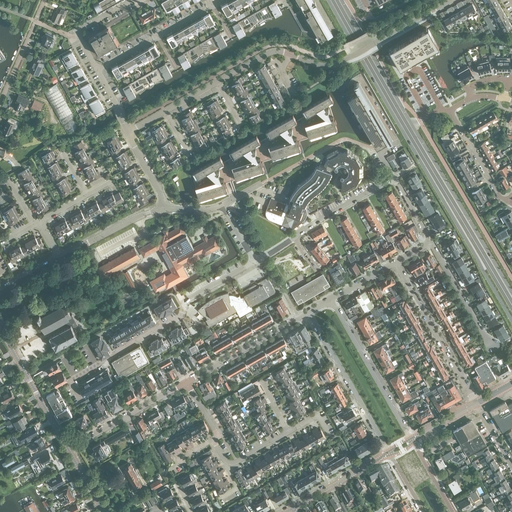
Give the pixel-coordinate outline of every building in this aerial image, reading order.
[(108,7),(103,0),(101,0),(99,2),(99,1),(98,1),(103,10),(103,11),(106,9),(105,8),(108,7)] [(109,0),(103,0),(108,7),(108,8),(111,7),(110,6),(112,5),(109,0)] [(182,3),(185,9),(190,5),(187,0),(176,0),(175,1),(177,6),(182,3)] [(237,9),(232,0),(227,3),(232,12),(237,9)] [(243,6),(239,0),(233,0),(232,0),(237,9),(243,6)] [(318,41),(330,34),(332,33),(315,3),(314,2),(313,0),(294,0),(297,5),(299,4),(302,9),(305,7),(308,5),(310,8),(304,11),(306,16),(304,17),(310,27),(312,26),(315,30),(312,32),(318,41)] [(467,16),(472,14),(467,6),(465,3),(464,0),(462,1),(465,7),(463,9),(467,16)] [(103,10),(98,1),(93,4),(99,14),(101,12),(101,11),(103,10)] [(172,9),(175,14),(180,11),(177,6),(175,1),(164,7),(167,12),(172,9)] [(267,12),(278,6),(275,1),(253,13),(258,21),(259,21),(263,20),(261,16),(264,14),(262,10),(265,8),(267,12)] [(501,7),(498,2),(490,7),(493,12),(501,7)] [(232,12),(227,3),(222,6),(227,15),(232,12)] [(467,6),(472,14),(473,16),(479,13),(478,10),(476,11),(472,3),(467,6)] [(458,11),(462,19),(467,16),(463,9),(460,10),(456,4),(455,5),(456,8),(458,11)] [(462,19),(458,11),(455,5),(453,7),(456,13),(453,14),(458,22),(462,19)] [(275,16),(281,13),(278,6),(267,12),(264,14),(261,16),(263,20),(271,17),(274,15),(275,16)] [(58,7),(56,11),(55,11),(51,19),(59,23),(63,14),(65,15),(67,11),(58,7)] [(496,16),(503,12),(501,7),(493,12),(496,16)] [(143,23),(155,16),(151,8),(138,15),(143,23)] [(447,13),(453,24),(458,22),(453,14),(450,16),(447,10),(445,11),(447,13)] [(448,27),(453,24),(447,13),(445,11),(443,12),(446,16),(445,17),(445,18),(444,19),(448,27)] [(506,17),(503,12),(496,16),(498,21),(506,17)] [(214,22),(209,13),(204,16),(204,17),(209,25),(214,22)] [(253,13),(232,25),(235,30),(246,24),(244,20),(247,19),(249,23),(252,21),(254,25),(257,22),(258,21),(253,13)] [(204,17),(199,20),(204,28),(209,25),(204,17)] [(506,17),(498,21),(501,26),(509,21),(506,17)] [(199,20),(193,23),(198,31),(204,28),(199,20)] [(246,33),(245,32),(248,30),(254,25),(252,21),(249,23),(246,24),(235,30),(238,36),(239,37),(246,33)] [(511,26),(509,21),(501,26),(504,31),(511,26)] [(198,31),(193,23),(188,26),(193,34),(198,31)] [(188,26),(183,29),(188,37),(193,34),(188,26)] [(89,38),(99,55),(118,44),(108,27),(89,38)] [(183,29),(178,32),(183,40),(188,37),(183,29)] [(428,29),(389,51),(400,69),(439,47),(428,29)] [(46,32),(41,43),(49,47),(53,36),(46,32)] [(178,32),(172,35),(177,43),(183,40),(178,32)] [(212,44),(223,37),(220,32),(199,44),(203,52),(204,52),(209,51),(206,47),(209,45),(207,41),(210,40),(212,44)] [(177,43),(172,35),(172,34),(167,37),(172,46),(177,43)] [(227,44),(226,43),(223,37),(212,44),(209,45),(206,47),(209,51),(216,48),(220,47),(220,48),(227,44)] [(71,46),(68,42),(67,42),(64,40),(62,44),(65,50),(71,46)] [(160,54),(154,44),(149,47),(149,48),(154,57),(160,54)] [(178,56),(179,59),(181,61),(191,55),(189,51),(192,50),(194,54),(197,52),(199,56),(203,53),(203,52),(199,44),(178,56)] [(70,48),(59,55),(63,63),(75,56),(70,48)] [(154,57),(149,48),(144,51),(149,60),(154,57)] [(149,60),(144,51),(139,54),(144,63),(149,60)] [(181,61),(183,67),(184,67),(184,68),(191,64),(190,63),(193,61),(199,56),(197,52),(194,54),(191,55),(181,61)] [(144,63),(139,54),(133,57),(138,66),(144,63)] [(75,56),(63,63),(68,71),(70,69),(79,64),(75,56)] [(29,70),(34,72),(39,75),(44,63),(41,61),(41,59),(35,57),(29,70)] [(133,57),(128,60),(133,69),(138,66),(133,57)] [(489,63),(488,58),(482,60),(485,72),(491,71),(490,67),(491,67),(490,63),(489,63)] [(133,69),(128,60),(123,63),(128,72),(133,69)] [(485,72),(482,60),(476,61),(477,66),(476,66),(477,70),(478,70),(479,74),(485,72)] [(128,72),(123,63),(118,66),(123,74),(128,72)] [(157,75),(168,69),(165,63),(144,75),(149,84),(150,83),(154,82),(152,78),(154,76),(152,72),(155,71),(157,75)] [(79,64),(70,69),(75,77),(84,72),(79,64)] [(269,66),(266,67),(264,64),(256,69),(259,74),(267,69),(270,67),(269,66)] [(118,66),(117,65),(112,68),(117,77),(123,74),(118,66)] [(474,76),(468,65),(462,68),(468,79),(474,76)] [(468,79),(462,68),(457,71),(463,82),(468,79)] [(172,75),(171,74),(168,69),(157,75),(154,76),(152,78),(154,82),(162,79),(165,78),(165,79),(172,75)] [(262,78),(270,74),(267,69),(259,74),(262,78)] [(84,72),(75,77),(79,85),(88,80),(84,72)] [(264,83),(272,79),(270,74),(262,78),(264,83)] [(144,75),(123,87),(126,93),(137,87),(134,83),(137,81),(139,85),(142,83),(144,87),(148,84),(149,84),(144,75)] [(232,82),(234,85),(230,87),(233,92),(242,87),(241,84),(243,83),(240,77),(232,82)] [(267,88),(275,83),(272,79),(264,83),(267,88)] [(79,85),(77,86),(78,89),(81,88),(84,93),(92,88),(88,80),(79,85)] [(353,94),(348,97),(356,112),(369,134),(377,148),(388,141),(390,144),(394,141),(359,80),(355,83),(354,82),(348,85),(353,94)] [(129,99),(136,95),(135,94),(139,93),(144,87),(142,83),(139,85),(137,87),(126,93),(129,98),(129,99)] [(267,88),(270,92),(281,86),(280,84),(278,85),(277,85),(276,85),(275,83),(267,88)] [(44,91),(58,116),(67,133),(80,126),(56,84),(44,91)] [(270,92),(272,97),(280,93),(279,90),(282,88),(281,86),(270,92)] [(239,95),(241,98),(249,93),(246,88),(244,89),(242,87),(233,92),(236,97),(239,95)] [(84,93),(81,94),(85,102),(88,101),(97,96),(92,88),(84,93)] [(241,98),(243,100),(239,102),(242,108),(251,102),(250,100),(252,98),(249,93),(241,98)] [(275,102),(283,98),(280,93),(272,97),(275,102)] [(329,94),(303,109),(306,115),(307,116),(329,103),(333,100),(329,94)] [(29,99),(19,95),(15,102),(16,102),(13,108),(20,111),(22,105),(26,107),(29,99)] [(97,96),(88,101),(93,108),(101,103),(97,96)] [(283,98),(275,102),(278,107),(285,103),(283,98)] [(43,103),(35,99),(31,108),(40,112),(43,103)] [(207,109),(200,113),(201,115),(210,110),(220,105),(217,100),(213,102),(211,99),(211,100),(206,102),(204,103),(207,109)] [(197,177),(193,179),(196,188),(199,199),(200,200),(203,199),(205,199),(227,192),(228,191),(225,183),(226,183),(227,182),(229,182),(230,181),(232,181),(239,178),(239,179),(264,171),(262,164),(262,162),(263,162),(276,158),(301,150),(301,149),(299,143),(298,141),(299,141),(300,141),(312,137),(337,129),(337,128),(335,123),(334,118),(333,116),(329,103),(329,102),(306,115),(296,121),(270,136),(260,141),(233,157),(224,162),(197,177)] [(248,111),(250,113),(258,109),(255,104),(253,105),(251,102),(242,108),(245,113),(248,111)] [(101,103),(93,108),(97,116),(106,111),(101,103)] [(212,113),(210,114),(213,119),(219,116),(220,115),(219,112),(223,110),(220,105),(210,110),(212,113)] [(250,113),(251,116),(248,118),(251,123),(260,118),(258,115),(260,114),(258,109),(250,113)] [(190,111),(182,116),(184,119),(180,121),(183,126),(192,121),(191,118),(193,117),(190,111)] [(492,122),(498,119),(494,112),(488,115),(492,122)] [(293,114),(266,130),(270,136),(297,121),(296,121),(293,114)] [(219,116),(213,119),(213,121),(216,124),(218,123),(219,126),(228,120),(226,116),(222,118),(220,115),(219,116)] [(492,122),(488,115),(483,118),(487,125),(492,122)] [(2,131),(10,135),(13,128),(16,129),(19,121),(9,117),(6,124),(6,123),(2,131)] [(487,125),(483,118),(478,121),(482,128),(487,125)] [(190,129),(191,132),(199,127),(194,119),(192,121),(183,126),(183,127),(185,131),(186,130),(186,131),(190,129)] [(222,137),(216,140),(218,143),(224,139),(223,138),(230,134),(231,134),(228,128),(231,126),(228,120),(219,126),(220,128),(221,129),(219,130),(222,137)] [(482,128),(478,121),(473,124),(477,131),(482,128)] [(154,133),(156,136),(165,130),(162,125),(159,127),(157,124),(149,129),(152,134),(154,133)] [(477,131),(473,124),(468,127),(472,134),(477,131)] [(191,132),(193,134),(189,136),(192,141),(201,136),(200,134),(202,132),(199,127),(191,132)] [(164,141),(166,140),(164,138),(168,135),(165,130),(156,136),(157,138),(155,139),(158,145),(164,141)] [(113,138),(110,132),(102,136),(107,145),(109,143),(110,146),(120,141),(117,136),(113,138)] [(441,137),(444,142),(450,139),(447,134),(441,137)] [(256,135),(230,150),(233,157),(234,157),(260,142),(260,141),(256,135)] [(199,145),(202,150),(209,146),(205,138),(203,139),(201,136),(192,141),(195,147),(199,145)] [(445,145),(444,145),(447,151),(456,145),(453,140),(455,139),(454,137),(444,142),(445,145)] [(166,140),(164,141),(158,145),(162,152),(164,151),(174,146),(171,141),(167,143),(166,140)] [(74,145),(77,151),(73,153),(76,158),(86,153),(84,151),(86,149),(81,141),(74,145)] [(119,151),(120,151),(119,148),(122,146),(120,141),(110,146),(112,149),(110,150),(113,155),(119,151)] [(478,145),(481,150),(487,146),(484,141),(478,145)] [(456,158),(460,155),(458,151),(459,151),(456,145),(447,151),(450,156),(453,154),(456,158)] [(173,156),(174,156),(173,153),(177,151),(174,146),(164,151),(166,154),(164,155),(167,160),(173,156)] [(481,150),(483,156),(490,152),(487,146),(481,150)] [(299,218),(301,214),(302,210),(301,210),(302,208),(303,206),(304,207),(306,204),(307,201),(308,200),(310,198),(311,196),(313,194),(316,193),(317,191),(320,189),(321,188),(323,186),(324,185),(325,184),(326,183),(326,182),(327,181),(328,179),(329,178),(330,177),(331,174),(332,172),(334,166),(335,163),(336,164),(340,162),(340,161),(344,161),(344,162),(348,164),(346,166),(343,168),(344,168),(345,170),(348,168),(349,168),(349,170),(350,170),(349,170),(350,170),(350,173),(351,173),(349,176),(348,176),(344,178),(344,179),(342,179),(341,189),(346,189),(346,190),(357,184),(356,183),(360,176),(362,177),(362,164),(359,160),(358,156),(347,150),(346,151),(338,151),(338,149),(327,156),(328,157),(326,161),(324,166),(320,164),(319,167),(316,166),(316,167),(315,169),(314,170),(313,173),(311,174),(310,176),(308,178),(306,179),(303,181),(301,183),(299,185),(297,188),(295,190),(293,192),(292,195),(290,198),(289,201),(291,201),(289,205),(288,205),(287,206),(285,205),(286,204),(271,198),(266,210),(282,216),(284,217),(281,224),(282,224),(292,229),(293,229),(303,222),(302,221),(302,222),(298,220),(299,218)] [(44,165),(52,161),(51,158),(54,156),(54,155),(55,155),(53,151),(52,152),(51,151),(46,154),(45,151),(40,154),(43,159),(41,160),(44,165)] [(120,151),(119,151),(113,155),(116,160),(118,159),(119,162),(128,157),(125,151),(122,153),(120,151)] [(398,151),(387,157),(389,161),(400,155),(398,151)] [(483,156),(486,161),(493,157),(490,152),(483,156)] [(83,162),(84,164),(92,160),(89,155),(87,156),(86,153),(76,158),(79,164),(83,162)] [(460,155),(456,158),(452,160),(458,169),(467,164),(464,159),(463,159),(460,155)] [(174,156),(173,156),(167,160),(170,165),(172,164),(173,167),(183,162),(180,156),(176,159),(174,156)] [(220,156),(193,171),(197,177),(197,178),(224,163),(224,162),(220,156)] [(128,167),(129,166),(128,164),(131,162),(128,157),(119,162),(121,164),(119,166),(121,171),(128,167)] [(401,166),(403,168),(404,168),(412,163),(408,157),(400,161),(402,165),(401,166)] [(486,161),(489,166),(496,162),(493,157),(486,161)] [(84,164),(86,167),(82,169),(83,170),(82,170),(84,174),(85,173),(85,174),(94,169),(93,166),(95,165),(92,160),(84,164)] [(54,164),(52,161),(44,165),(47,170),(49,169),(51,172),(60,167),(57,162),(54,164)] [(492,171),(499,167),(496,162),(489,166),(492,171)] [(470,169),(467,164),(458,169),(461,174),(470,169)] [(129,166),(128,167),(121,171),(124,176),(126,175),(128,177),(137,172),(134,167),(131,169),(129,166)] [(509,175),(509,176),(511,181),(511,174),(511,172),(509,173),(506,166),(502,168),(507,176),(509,175)] [(61,177),(59,174),(63,172),(60,167),(51,172),(52,175),(50,176),(53,181),(61,177)] [(501,180),(499,181),(504,189),(509,186),(504,178),(507,176),(502,168),(498,170),(501,175),(499,177),(501,180)] [(26,169),(16,174),(19,180),(23,178),(24,180),(26,180),(32,176),(29,171),(27,172),(26,169)] [(92,177),(93,180),(101,176),(98,170),(96,172),(94,169),(85,174),(88,179),(92,177)] [(410,184),(419,179),(416,173),(414,169),(405,174),(407,178),(410,184)] [(473,175),(470,169),(461,174),(464,180),(473,175)] [(130,186),(138,182),(136,179),(140,177),(137,172),(128,177),(129,180),(127,181),(130,186)] [(470,183),(476,180),(473,175),(464,180),(467,185),(466,185),(469,189),(472,187),(470,183)] [(26,183),(22,185),(25,190),(34,185),(33,182),(35,181),(32,176),(26,180),(24,180),(26,183)] [(62,179),(61,177),(53,181),(56,186),(58,185),(60,188),(69,182),(66,177),(62,179)] [(413,189),(415,188),(420,185),(422,184),(419,179),(410,184),(413,189)] [(62,197),(70,193),(68,190),(72,188),(69,182),(60,188),(61,190),(59,192),(62,197)] [(139,185),(138,182),(130,186),(133,192),(135,190),(137,193),(146,188),(143,183),(139,185)] [(278,191),(283,194),(286,186),(281,184),(278,191)] [(34,185),(25,190),(28,195),(32,193),(33,196),(35,195),(41,192),(38,187),(36,188),(34,185)] [(413,193),(416,199),(425,194),(422,188),(421,188),(420,185),(415,188),(416,191),(413,193)] [(141,205),(148,201),(145,195),(149,193),(146,188),(137,193),(138,196),(136,197),(141,205)] [(484,193),(480,188),(474,191),(471,193),(475,198),(484,193)] [(385,195),(388,201),(395,197),(392,191),(385,195)] [(35,199),(31,201),(34,206),(43,201),(46,199),(43,201),(42,198),(44,197),(41,192),(35,195),(33,196),(35,199)] [(112,192),(107,195),(112,204),(114,203),(116,205),(124,200),(120,194),(119,193),(114,196),(112,192)] [(484,193),(475,198),(478,204),(487,199),(484,193)] [(416,199),(419,204),(428,199),(425,194),(416,199)] [(103,202),(101,203),(101,204),(105,211),(107,210),(110,208),(109,206),(112,204),(107,195),(101,198),(103,202)] [(398,202),(395,197),(388,201),(391,206),(398,202)] [(43,201),(34,206),(37,211),(41,209),(42,208),(43,211),(50,208),(51,207),(49,204),(46,199),(43,201)] [(419,204),(423,210),(431,205),(428,199),(419,204)] [(96,201),(91,204),(96,213),(99,212),(100,214),(105,211),(101,204),(101,203),(98,205),(96,201)] [(401,207),(398,202),(391,206),(394,211),(401,207)] [(88,210),(85,212),(86,213),(89,220),(95,217),(93,215),(96,213),(91,204),(86,207),(88,210)] [(365,214),(373,209),(370,204),(362,208),(365,214)] [(8,205),(7,206),(0,210),(4,215),(3,216),(4,218),(16,211),(14,206),(10,208),(8,205)] [(426,215),(429,213),(431,216),(436,213),(434,210),(431,205),(423,210),(426,215)] [(404,212),(401,207),(394,211),(397,216),(404,212)] [(368,219),(376,215),(373,209),(365,214),(368,219)] [(80,210),(75,213),(80,222),(83,220),(84,222),(89,220),(86,213),(83,215),(82,213),(80,210)] [(17,222),(16,219),(19,217),(16,211),(4,218),(6,221),(7,221),(10,226),(17,222)] [(506,222),(511,218),(511,212),(511,211),(505,214),(504,211),(498,215),(500,218),(502,216),(506,222)] [(400,222),(407,218),(404,212),(397,216),(400,222)] [(436,213),(431,216),(430,217),(433,222),(441,217),(438,212),(436,213)] [(72,219),(69,221),(70,222),(74,228),(79,225),(82,224),(80,222),(75,213),(70,216),(72,219)] [(371,224),(379,220),(376,215),(368,219),(371,224)] [(343,226),(350,222),(347,217),(340,221),(343,226)] [(441,217),(433,222),(436,228),(444,223),(441,217)] [(65,219),(60,221),(65,231),(67,229),(69,231),(74,228),(70,222),(69,221),(67,222),(65,219)] [(374,229),(382,225),(379,220),(371,224),(374,229)] [(57,229),(54,231),(58,237),(63,234),(62,232),(65,231),(60,221),(54,224),(56,228),(57,229)] [(346,231),(353,227),(350,222),(343,226),(346,231)] [(385,230),(384,229),(382,225),(374,229),(377,234),(385,230)] [(159,249),(172,273),(211,251),(221,246),(216,238),(217,238),(216,235),(208,240),(207,237),(205,238),(203,239),(205,241),(193,248),(186,234),(181,226),(168,233),(168,232),(166,233),(165,233),(165,235),(156,240),(154,237),(153,237),(138,245),(139,247),(144,257),(146,256),(158,249),(159,249)] [(327,234),(323,226),(317,230),(321,237),(327,234)] [(349,237),(356,232),(353,227),(346,231),(349,237)] [(407,233),(412,240),(415,239),(417,238),(417,237),(418,237),(415,232),(417,231),(416,229),(414,230),(412,227),(406,230),(407,233)] [(397,229),(390,233),(394,240),(398,237),(397,235),(399,234),(397,229)] [(505,229),(496,235),(499,240),(500,243),(505,240),(503,238),(508,235),(505,229)] [(321,237),(317,230),(311,233),(315,241),(321,237)] [(352,242),(359,238),(356,232),(349,237),(352,242)] [(390,233),(386,235),(385,236),(389,241),(390,240),(391,242),(394,240),(390,233)] [(400,238),(397,240),(401,248),(410,242),(406,235),(403,237),(402,236),(400,237),(400,238)] [(29,238),(35,248),(37,246),(38,248),(44,245),(39,238),(37,239),(34,236),(29,238)] [(26,245),(24,247),(28,254),(33,251),(32,249),(35,248),(29,238),(24,241),(26,245)] [(359,238),(352,242),(355,247),(362,243),(359,238)] [(454,240),(446,245),(449,250),(457,246),(454,240)] [(384,242),(390,254),(397,250),(392,242),(388,243),(387,241),(384,242)] [(379,249),(384,256),(384,257),(390,254),(384,242),(381,244),(383,247),(379,249)] [(311,249),(315,254),(321,248),(317,243),(311,249)] [(24,247),(21,248),(19,244),(14,247),(19,257),(22,255),(23,257),(28,254),(24,247)] [(452,256),(453,255),(454,258),(459,255),(458,252),(460,251),(457,246),(449,250),(452,256)] [(19,257),(14,247),(8,250),(11,254),(8,256),(12,263),(17,260),(16,258),(19,257)] [(134,247),(97,268),(103,278),(140,257),(134,248),(134,247)] [(315,254),(319,259),(325,253),(321,248),(315,254)] [(379,260),(374,251),(369,254),(368,253),(366,254),(372,264),(379,260)] [(319,259),(323,264),(329,258),(325,253),(319,259)] [(361,262),(365,268),(372,264),(366,254),(362,256),(364,260),(361,262)] [(425,257),(429,263),(427,264),(428,267),(430,266),(431,267),(436,264),(430,254),(425,257)] [(454,258),(456,260),(452,262),(456,267),(464,263),(461,257),(459,255),(454,258)] [(421,259),(415,263),(421,274),(423,272),(422,271),(425,269),(423,266),(424,266),(421,259)] [(352,271),(354,274),(360,271),(355,263),(354,264),(353,263),(350,265),(350,266),(348,268),(351,273),(352,271)] [(421,274),(415,263),(409,266),(413,273),(413,272),(415,277),(421,274)] [(456,267),(459,273),(467,268),(464,263),(456,267)] [(344,272),(341,266),(337,268),(338,269),(332,273),(337,284),(344,280),(341,274),(344,272)] [(459,273),(462,278),(470,273),(467,268),(459,273)] [(439,272),(433,275),(435,279),(444,273),(442,269),(438,271),(439,272)] [(465,284),(468,282),(470,284),(475,281),(473,279),(474,279),(470,273),(462,278),(465,284)] [(329,286),(328,284),(323,274),(292,292),(293,294),(292,295),(293,297),(295,297),(297,301),(298,303),(302,301),(314,294),(325,288),(329,286)] [(420,285),(426,281),(427,283),(435,279),(433,276),(429,279),(426,274),(417,279),(420,285)] [(396,283),(392,276),(385,280),(391,290),(394,295),(394,296),(395,296),(397,295),(393,288),(392,288),(391,285),(393,284),(393,286),(395,285),(394,283),(396,283)] [(249,288),(242,292),(244,295),(245,296),(249,304),(250,306),(269,295),(269,296),(276,292),(271,284),(267,277),(249,288)] [(391,290),(385,280),(378,284),(382,290),(384,289),(386,292),(391,290)] [(470,287),(473,293),(482,288),(479,283),(476,284),(475,281),(470,284),(471,287),(470,287)] [(374,285),(368,288),(374,299),(378,297),(379,299),(383,296),(378,287),(376,288),(374,285)] [(432,291),(431,288),(429,285),(423,288),(424,290),(423,291),(425,295),(432,291)] [(476,298),(477,298),(479,300),(484,297),(485,299),(489,297),(486,292),(485,293),(482,288),(473,293),(476,298)] [(356,296),(363,309),(365,312),(373,307),(364,291),(356,296)] [(435,296),(432,291),(425,295),(428,300),(435,296)] [(201,307),(198,310),(204,316),(205,316),(206,317),(207,319),(206,320),(209,327),(237,311),(238,314),(240,317),(252,309),(250,306),(249,304),(245,296),(243,297),(241,298),(239,296),(238,296),(237,297),(235,296),(233,295),(231,295),(229,295),(228,292),(225,293),(222,294),(217,296),(215,297),(213,298),(209,300),(208,301),(205,303),(203,305),(201,307)] [(397,301),(404,297),(401,293),(397,295),(395,296),(394,297),(395,299),(397,301)] [(356,296),(350,299),(355,307),(358,306),(361,311),(363,309),(356,296)] [(438,301),(437,299),(435,296),(428,300),(431,305),(438,301)] [(477,304),(480,310),(488,305),(485,299),(484,297),(479,300),(480,302),(477,304)] [(163,303),(169,313),(169,312),(171,311),(171,310),(177,306),(172,298),(163,303)] [(287,308),(286,307),(287,307),(282,298),(277,301),(279,304),(273,307),(279,317),(286,313),(284,309),(287,308)] [(347,306),(350,310),(353,308),(356,314),(358,312),(355,307),(350,299),(345,302),(346,303),(345,304),(346,305),(347,306)] [(405,302),(403,300),(398,303),(401,309),(408,305),(406,301),(405,302)] [(441,306),(440,304),(438,301),(431,305),(434,310),(441,306)] [(37,315),(39,317),(38,318),(40,323),(41,323),(41,324),(42,325),(42,326),(45,331),(48,329),(49,330),(53,328),(53,327),(53,326),(57,324),(57,325),(58,325),(57,324),(61,322),(61,323),(62,323),(61,322),(65,320),(65,321),(66,320),(65,319),(69,317),(69,316),(72,315),(71,314),(65,303),(62,304),(58,306),(57,305),(57,306),(57,307),(54,309),(53,308),(53,309),(50,311),(49,310),(49,311),(46,313),(45,312),(41,314),(40,313),(37,315)] [(169,313),(163,303),(154,308),(159,316),(165,313),(166,314),(168,313),(169,313)] [(411,310),(408,305),(401,309),(404,314),(411,310)] [(480,310),(483,315),(492,310),(488,305),(480,310)] [(437,316),(444,311),(441,306),(434,310),(437,316)] [(375,319),(385,313),(382,309),(378,311),(376,307),(370,310),(375,319)] [(146,317),(151,326),(156,323),(149,310),(147,311),(149,315),(146,317)] [(414,315),(411,310),(404,314),(407,319),(414,315)] [(483,315),(486,321),(495,316),(492,310),(483,315)] [(440,321),(442,320),(447,317),(444,311),(437,316),(440,321)] [(273,321),(269,313),(267,315),(265,312),(263,313),(269,323),(273,321)] [(269,323),(263,313),(261,314),(262,317),(260,319),(264,326),(269,323)] [(49,336),(53,343),(56,348),(78,336),(75,331),(76,330),(74,326),(78,324),(72,314),(71,314),(72,315),(69,316),(69,317),(65,319),(66,320),(65,321),(68,325),(49,336)] [(357,324),(359,324),(361,327),(369,322),(367,319),(371,317),(369,315),(366,317),(357,321),(357,323),(357,324)] [(417,320),(414,315),(407,319),(410,324),(417,320)] [(138,316),(137,317),(139,321),(135,323),(140,332),(145,329),(146,329),(138,316)] [(138,316),(146,329),(151,326),(146,317),(142,319),(140,316),(138,316)] [(489,326),(492,324),(494,327),(499,324),(498,321),(495,316),(486,321),(489,326)] [(260,319),(258,320),(256,317),(254,318),(260,328),(264,326),(260,319)] [(451,324),(449,319),(447,317),(442,320),(446,327),(451,324)] [(260,328),(254,318),(252,319),(254,322),(251,324),(255,331),(260,328)] [(420,325),(417,321),(417,320),(410,324),(413,329),(420,325)] [(125,329),(130,338),(135,335),(128,322),(127,323),(128,327),(125,329)] [(128,322),(135,335),(136,335),(135,335),(140,332),(135,323),(132,325),(129,322),(128,322)] [(369,322),(361,327),(364,332),(376,325),(374,322),(370,325),(369,322)] [(247,326),(245,323),(243,324),(249,334),(254,332),(249,325),(247,326)] [(249,334),(243,324),(241,325),(243,328),(240,330),(245,337),(249,334)] [(456,332),(453,326),(451,324),(446,327),(451,335),(456,332)] [(494,330),(497,335),(506,330),(503,325),(501,326),(499,324),(494,327),(495,329),(494,330)] [(304,325),(298,329),(304,341),(307,346),(304,347),(306,350),(311,347),(308,341),(307,342),(305,340),(307,339),(311,337),(307,330),(304,325)] [(376,325),(364,332),(367,338),(375,333),(373,330),(377,328),(376,325)] [(423,331),(420,326),(420,325),(413,329),(416,335),(421,332),(423,331)] [(174,328),(180,338),(186,335),(190,333),(186,327),(183,329),(182,326),(179,328),(178,326),(174,328)] [(115,335),(120,344),(125,341),(118,328),(116,329),(118,333),(115,335)] [(118,328),(125,341),(130,338),(125,329),(122,331),(119,328),(118,328)] [(174,328),(171,330),(172,332),(169,334),(171,336),(168,338),(171,344),(175,342),(174,342),(180,338),(174,328)] [(234,329),(240,339),(245,337),(240,330),(238,331),(236,328),(234,329)] [(236,342),(240,339),(234,329),(232,331),(234,333),(231,335),(236,342)] [(293,332),(302,349),(304,347),(307,346),(304,341),(298,329),(293,332)] [(501,341),(502,340),(503,342),(508,340),(506,337),(509,336),(506,330),(497,335),(501,341)] [(375,333),(367,338),(370,343),(371,344),(372,343),(372,342),(382,336),(379,331),(375,333)] [(287,335),(293,346),(293,345),(296,351),(298,350),(299,349),(299,350),(302,349),(293,332),(287,335)] [(425,339),(422,332),(421,332),(416,335),(420,342),(425,339)] [(456,332),(451,335),(449,336),(452,341),(459,337),(456,332)] [(107,335),(114,347),(120,344),(115,335),(111,337),(108,334),(107,335)] [(224,335),(229,346),(234,343),(230,336),(227,337),(226,334),(224,335)] [(223,340),(221,341),(225,348),(229,346),(224,335),(221,337),(223,340)] [(96,350),(96,351),(107,344),(106,345),(104,342),(103,343),(100,337),(91,342),(96,350)] [(462,342),(460,340),(459,337),(452,341),(455,346),(462,342)] [(154,340),(160,350),(166,347),(170,345),(166,339),(163,341),(162,338),(159,340),(158,338),(154,340)] [(287,345),(283,338),(278,340),(284,350),(286,349),(285,346),(287,345)] [(225,348),(221,341),(219,342),(217,339),(215,340),(216,344),(221,351),(225,348)] [(425,339),(420,342),(425,350),(430,347),(425,339)] [(154,340),(148,343),(151,348),(148,349),(152,356),(155,354),(155,353),(160,350),(154,340)] [(221,351),(216,344),(215,340),(213,342),(214,345),(212,346),(216,353),(221,351)] [(284,350),(278,340),(274,343),(278,350),(280,349),(282,352),(284,350)] [(465,347),(462,342),(455,346),(458,351),(465,347)] [(278,350),(274,343),(269,345),(275,355),(277,354),(276,351),(278,350)] [(374,350),(377,356),(385,351),(389,348),(387,346),(386,343),(376,349),(375,348),(374,349),(374,350)] [(106,345),(107,345),(107,344),(96,351),(97,351),(101,359),(110,354),(107,348),(108,348),(106,345)] [(204,359),(200,352),(199,349),(196,344),(189,348),(192,354),(196,352),(197,354),(195,355),(200,362),(204,359)] [(121,378),(138,368),(149,362),(140,345),(111,362),(115,368),(120,376),(121,378)] [(265,348),(271,358),(275,355),(269,345),(265,348)] [(431,346),(430,347),(425,350),(427,355),(434,351),(431,346)] [(188,347),(185,348),(189,355),(185,357),(191,368),(196,365),(192,358),(190,356),(192,355),(188,347)] [(209,357),(205,349),(204,347),(199,349),(200,352),(204,359),(209,357)] [(468,352),(466,350),(465,347),(458,351),(460,356),(468,352)] [(317,348),(310,352),(305,355),(308,359),(303,362),(305,364),(309,362),(321,355),(317,348)] [(267,356),(263,349),(259,351),(264,362),(267,360),(265,357),(267,356)] [(264,362),(259,351),(254,354),(258,361),(261,360),(262,363),(264,362)] [(377,356),(380,361),(388,356),(385,351),(377,356)] [(437,356),(434,351),(427,355),(425,356),(428,361),(430,360),(437,356)] [(470,358),(469,355),(468,352),(460,356),(463,362),(470,358)] [(500,352),(486,360),(489,366),(495,362),(496,364),(494,366),(496,370),(500,377),(505,374),(498,360),(500,359),(503,357),(500,352)] [(411,362),(407,353),(403,355),(408,364),(411,362)] [(258,361),(254,354),(250,356),(256,367),(258,365),(256,362),(258,361)] [(321,355),(309,362),(305,364),(306,366),(315,361),(318,366),(325,362),(321,355)] [(256,367),(250,356),(245,359),(249,366),(252,365),(254,368),(256,367)] [(380,361),(383,366),(391,362),(388,356),(380,361)] [(440,361),(437,356),(430,360),(433,365),(440,361)] [(176,376),(172,369),(175,368),(170,358),(162,362),(161,361),(159,362),(165,373),(167,372),(171,379),(172,380),(175,378),(174,377),(176,376)] [(474,364),(471,358),(470,358),(463,362),(466,365),(467,365),(468,367),(474,364)] [(383,366),(386,372),(387,373),(389,372),(389,370),(398,365),(395,359),(391,362),(383,366)] [(504,365),(500,359),(498,360),(505,374),(510,371),(506,364),(504,365)] [(248,367),(244,360),(239,363),(245,373),(247,372),(245,369),(248,367)] [(475,367),(479,374),(472,377),(474,381),(473,382),(475,384),(476,384),(479,389),(485,385),(485,384),(496,378),(489,366),(486,360),(475,367)] [(186,370),(181,361),(176,364),(181,373),(186,370)] [(443,366),(440,361),(433,365),(436,370),(443,366)] [(61,369),(57,362),(46,368),(50,374),(57,370),(58,371),(61,369)] [(158,362),(156,364),(159,369),(157,370),(158,371),(156,372),(154,374),(156,377),(161,385),(166,381),(161,372),(163,371),(158,362)] [(245,373),(239,363),(235,365),(239,372),(241,371),(243,374),(245,373)] [(234,375),(236,378),(238,377),(236,374),(239,372),(235,365),(230,368),(234,375)] [(446,371),(443,366),(436,370),(439,375),(446,371)] [(276,379),(286,373),(288,371),(286,372),(284,369),(286,368),(285,367),(283,368),(276,372),(277,374),(274,376),(276,379)] [(231,380),(236,378),(234,375),(230,368),(226,370),(231,380)] [(326,380),(333,376),(329,368),(322,372),(322,374),(321,375),(323,379),(325,378),(326,380)] [(110,372),(108,370),(79,387),(85,397),(98,390),(97,388),(112,379),(109,373),(110,372)] [(289,377),(290,376),(291,376),(288,371),(286,373),(276,379),(277,381),(280,379),(281,382),(289,377)] [(448,375),(446,372),(446,371),(439,375),(443,381),(448,378),(447,376),(448,375)] [(67,379),(63,372),(60,374),(60,375),(53,379),(57,385),(67,379)] [(390,377),(390,379),(393,384),(402,380),(400,377),(404,374),(402,372),(392,377),(391,377),(390,377)] [(154,388),(156,387),(152,380),(154,379),(151,373),(148,375),(150,378),(148,379),(149,380),(146,382),(151,390),(151,389),(152,390),(154,389),(154,388)] [(146,393),(146,392),(142,385),(145,384),(142,379),(139,374),(135,376),(138,381),(139,380),(140,382),(137,384),(132,385),(135,390),(137,388),(141,396),(146,393)] [(222,383),(224,382),(219,374),(212,378),(217,386),(219,385),(220,387),(223,385),(222,383)] [(290,376),(289,377),(281,382),(282,384),(279,385),(281,388),(292,382),(293,381),(290,376)] [(132,391),(129,392),(128,390),(124,392),(126,394),(124,395),(128,403),(137,398),(133,391),(135,390),(132,385),(128,378),(125,380),(132,391)] [(208,380),(203,383),(199,386),(205,395),(202,396),(207,404),(218,397),(217,396),(214,390),(208,380)] [(402,380),(393,384),(396,390),(405,385),(402,380)] [(461,397),(451,380),(430,392),(426,394),(429,400),(432,398),(439,410),(461,397)] [(294,381),(293,381),(292,382),(281,388),(282,390),(285,389),(286,391),(296,385),(294,381)] [(337,384),(334,385),(333,383),(328,386),(329,388),(330,391),(331,390),(332,393),(340,388),(337,384)] [(286,397),(297,391),(299,390),(297,385),(296,385),(286,391),(288,393),(285,395),(286,397)] [(405,385),(396,390),(399,395),(408,390),(405,385)] [(258,394),(261,392),(258,386),(245,394),(248,400),(250,398),(252,401),(260,397),(258,394)] [(122,406),(121,404),(123,403),(121,399),(120,400),(114,389),(113,387),(108,390),(118,409),(122,406)] [(333,396),(334,398),(343,393),(340,388),(332,393),(334,395),(333,396)] [(5,389),(0,392),(0,396),(4,403),(11,399),(15,397),(11,390),(7,392),(5,389)] [(424,391),(425,392),(420,395),(422,399),(423,398),(425,401),(426,401),(427,402),(430,401),(429,400),(426,394),(430,392),(428,389),(424,391)] [(107,401),(106,402),(109,406),(110,405),(114,411),(118,409),(108,390),(107,390),(108,392),(105,394),(108,400),(107,401)] [(299,390),(297,391),(286,397),(288,400),(290,398),(292,400),(289,401),(290,402),(300,396),(297,391),(299,390)] [(401,401),(403,401),(415,394),(413,391),(409,393),(408,390),(399,395),(401,398),(400,399),(401,401)] [(54,391),(46,396),(49,400),(60,394),(59,391),(55,393),(54,391)] [(336,399),(338,402),(345,398),(343,393),(334,398),(335,400),(336,399)] [(49,400),(51,405),(59,400),(58,398),(61,396),(60,394),(49,400)] [(186,396),(184,397),(183,395),(182,396),(182,395),(180,397),(178,399),(182,406),(184,409),(186,408),(184,404),(190,401),(187,396),(186,396)] [(260,396),(260,397),(252,401),(250,402),(251,403),(252,403),(254,406),(265,399),(264,397),(262,399),(260,396)] [(289,408),(300,402),(301,401),(298,397),(300,396),(290,402),(291,404),(288,405),(289,408)] [(93,401),(103,418),(108,415),(104,408),(105,407),(103,402),(102,403),(99,398),(93,401)] [(338,405),(340,407),(348,402),(345,398),(338,402),(339,405),(338,405)] [(88,399),(75,406),(76,408),(89,401),(88,399)] [(184,409),(182,406),(178,399),(175,400),(172,401),(173,401),(172,402),(176,409),(179,407),(181,410),(184,409)] [(258,411),(264,407),(266,406),(264,404),(267,402),(265,399),(254,406),(256,410),(255,410),(256,412),(258,410),(258,411)] [(59,400),(51,405),(54,409),(65,403),(64,401),(60,402),(59,400)] [(98,421),(103,418),(93,401),(88,403),(86,405),(89,411),(91,410),(94,413),(93,413),(98,421)] [(226,401),(224,402),(216,406),(217,408),(215,410),(216,412),(227,406),(229,405),(226,401)] [(418,410),(415,405),(420,403),(418,401),(412,404),(411,403),(408,405),(408,406),(405,408),(405,409),(406,412),(408,412),(409,414),(414,410),(415,412),(418,410)] [(511,426),(511,402),(507,405),(505,401),(490,410),(497,423),(502,432),(511,426)] [(295,411),(303,407),(305,406),(304,404),(302,405),(300,402),(289,408),(291,410),(294,409),(295,411)] [(65,403),(54,409),(56,413),(67,407),(64,409),(63,407),(66,405),(65,403)] [(422,409),(427,418),(433,415),(433,414),(433,413),(432,410),(430,411),(426,403),(423,404),(426,408),(423,410),(423,409),(422,409)] [(6,411),(10,418),(23,411),(19,404),(6,411)] [(171,411),(167,404),(162,407),(166,414),(168,413),(169,415),(172,413),(171,411)] [(222,416),(230,411),(231,410),(231,409),(229,410),(227,406),(216,412),(218,415),(220,413),(222,416)] [(305,406),(303,407),(295,411),(296,413),(293,415),(295,417),(307,411),(304,407),(305,407),(305,406)] [(61,422),(72,415),(67,407),(56,413),(61,422)] [(259,413),(255,415),(257,418),(255,420),(256,421),(258,420),(266,415),(265,413),(267,411),(264,407),(258,411),(259,413)] [(156,420),(161,417),(162,419),(165,418),(161,411),(159,412),(157,409),(152,413),(156,420)] [(347,422),(351,420),(351,419),(356,416),(352,409),(343,414),(342,411),(332,417),(335,421),(339,419),(340,420),(345,417),(347,422)] [(418,410),(415,412),(418,417),(418,419),(419,421),(420,421),(421,422),(427,418),(422,409),(420,411),(419,412),(418,410)] [(221,422),(232,416),(230,412),(232,411),(231,410),(230,411),(222,416),(223,418),(220,419),(221,422)] [(146,416),(148,420),(146,421),(150,427),(153,426),(153,423),(153,422),(156,420),(152,413),(146,416)] [(88,423),(84,415),(75,420),(78,425),(78,426),(79,427),(80,428),(83,427),(84,429),(87,427),(86,425),(88,423)] [(266,415),(258,420),(256,421),(257,422),(259,421),(260,425),(271,418),(270,416),(267,417),(266,415)] [(21,417),(17,420),(15,417),(4,423),(5,425),(6,424),(8,427),(14,423),(17,427),(18,430),(21,429),(26,426),(24,424),(27,422),(24,416),(21,418),(21,417)] [(235,420),(232,416),(221,422),(223,424),(226,423),(227,425),(235,420)] [(147,426),(142,418),(136,422),(140,430),(143,428),(144,429),(147,427),(147,426)] [(271,418),(260,425),(262,428),(261,429),(261,430),(271,425),(270,422),(273,421),(271,418)] [(237,419),(235,420),(227,425),(228,427),(225,429),(227,431),(238,425),(240,424),(237,419)] [(209,430),(204,421),(203,420),(202,421),(203,422),(199,424),(206,435),(208,434),(206,431),(209,430)] [(461,426),(453,430),(460,443),(459,443),(467,456),(486,445),(472,420),(461,426)] [(206,435),(199,424),(198,422),(193,425),(194,425),(195,427),(199,435),(201,434),(203,436),(206,435)] [(354,428),(356,433),(363,429),(360,424),(354,428)] [(22,430),(14,435),(20,444),(25,441),(31,438),(30,437),(38,432),(34,425),(34,426),(29,428),(29,427),(25,429),(26,430),(23,432),(22,430)] [(199,435),(195,427),(194,425),(192,426),(193,428),(190,430),(196,440),(199,439),(197,436),(199,435)] [(240,429),(238,425),(227,431),(228,434),(231,432),(232,434),(230,435),(230,436),(240,430),(242,429),(241,428),(240,429)] [(272,427),(271,425),(261,430),(262,432),(263,431),(265,434),(266,434),(277,428),(275,425),(272,427)] [(128,427),(105,440),(106,442),(107,443),(122,435),(122,436),(130,431),(128,427)] [(325,437),(321,429),(318,430),(317,428),(314,429),(320,440),(324,438),(325,440),(326,439),(325,437)] [(317,444),(318,444),(317,442),(320,440),(314,429),(312,431),(313,433),(311,435),(317,444)] [(356,433),(359,437),(366,433),(363,429),(356,433)] [(184,431),(185,432),(190,440),(192,439),(194,442),(196,440),(190,430),(187,431),(186,430),(184,431)] [(243,434),(240,430),(230,436),(231,438),(229,439),(230,442),(243,434)] [(181,435),(187,446),(189,444),(188,442),(190,440),(185,432),(184,431),(180,433),(181,435)] [(137,442),(143,439),(139,432),(133,435),(137,442)] [(317,444),(311,435),(309,436),(307,433),(305,435),(311,445),(311,446),(315,444),(315,445),(317,444)] [(244,440),(245,439),(246,439),(243,434),(230,442),(232,444),(234,443),(235,445),(244,440)] [(304,439),(302,440),(306,448),(307,450),(309,449),(308,447),(311,445),(305,435),(305,434),(302,436),(304,439)] [(184,447),(187,446),(181,435),(176,438),(182,448),(181,446),(183,444),(184,447)] [(46,445),(41,437),(33,441),(34,442),(30,444),(34,451),(38,449),(38,450),(46,445)] [(172,441),(179,453),(181,452),(180,449),(182,448),(176,438),(175,439),(172,441)] [(245,439),(244,440),(235,445),(237,447),(234,449),(235,451),(246,445),(244,442),(246,441),(245,439)] [(302,440),(300,441),(298,439),(296,440),(302,451),(301,451),(302,452),(306,450),(306,451),(307,450),(306,448),(302,440)] [(95,450),(93,451),(96,457),(97,458),(102,455),(108,452),(111,450),(107,443),(106,442),(105,442),(104,440),(93,446),(95,450)] [(295,444),(293,445),(291,443),(297,453),(298,455),(299,454),(298,453),(301,451),(302,451),(296,440),(293,441),(295,444)] [(370,440),(367,442),(355,448),(360,457),(372,450),(370,447),(373,445),(370,440)] [(176,455),(179,453),(172,441),(167,444),(168,445),(172,452),(172,453),(175,452),(176,455)] [(285,443),(291,454),(292,456),(297,453),(291,443),(289,444),(287,442),(285,443)] [(284,447),(282,448),(287,458),(289,458),(288,456),(291,454),(285,443),(282,444),(284,447)] [(164,444),(158,447),(167,463),(173,459),(169,454),(172,452),(168,445),(165,447),(164,444)] [(282,448),(280,450),(278,447),(276,448),(282,460),(286,458),(286,459),(287,458),(282,448)] [(486,447),(475,453),(477,456),(483,452),(484,455),(490,452),(487,448),(486,447)] [(283,461),(282,460),(276,448),(273,450),(275,453),(272,454),(278,464),(283,461)] [(457,462),(458,464),(465,458),(465,457),(462,452),(456,455),(456,454),(455,455),(452,450),(442,455),(443,455),(442,456),(443,459),(444,459),(446,461),(450,458),(451,459),(451,460),(452,461),(453,461),(454,462),(455,462),(456,462),(457,462)] [(40,457),(34,460),(35,462),(37,466),(37,467),(38,467),(39,468),(44,466),(43,463),(49,460),(50,462),(50,461),(51,461),(53,460),(48,451),(39,456),(40,457)] [(203,465),(204,464),(212,460),(210,458),(213,456),(211,453),(209,455),(207,451),(198,456),(203,465)] [(272,454),(270,455),(269,452),(266,454),(272,465),(276,463),(277,464),(278,464),(272,454)] [(484,455),(486,457),(480,461),(482,463),(492,457),(491,456),(492,455),(490,452),(484,455)] [(272,465),(266,454),(264,455),(265,458),(263,459),(268,467),(269,469),(270,468),(269,467),(272,465)] [(340,458),(344,465),(350,462),(345,455),(340,458)] [(439,468),(445,465),(442,460),(443,459),(442,456),(440,457),(440,456),(439,457),(439,456),(436,458),(436,459),(435,460),(439,468)] [(56,458),(58,467),(60,466),(61,469),(65,468),(62,457),(56,458)] [(339,468),(344,465),(340,458),(337,459),(335,457),(333,458),(339,468)] [(488,466),(490,465),(495,462),(493,459),(492,457),(482,463),(483,466),(487,464),(488,466)] [(4,468),(15,462),(13,458),(2,463),(4,468)] [(268,467),(263,459),(261,460),(259,458),(257,459),(263,470),(264,470),(267,469),(267,470),(269,469),(268,467)] [(328,461),(334,471),(339,468),(333,458),(328,461)] [(263,470),(257,459),(254,461),(256,463),(254,465),(260,475),(259,473),(263,470)] [(212,460),(204,464),(203,465),(202,465),(203,467),(204,466),(206,469),(217,463),(216,460),(213,462),(212,460)] [(23,461),(11,468),(13,472),(25,465),(23,461)] [(486,471),(487,473),(498,467),(497,466),(498,465),(495,462),(490,465),(492,468),(491,468),(491,469),(489,470),(489,469),(486,471)] [(130,477),(136,474),(130,463),(127,465),(127,467),(125,468),(130,477)] [(207,475),(217,469),(216,467),(218,465),(217,463),(206,469),(205,470),(207,475)] [(310,473),(315,482),(321,478),(316,470),(312,464),(309,465),(309,466),(312,472),(310,473)] [(324,467),(328,474),(334,471),(329,464),(324,467)] [(254,465),(255,467),(253,468),(251,465),(249,467),(255,477),(258,476),(259,477),(261,476),(260,475),(254,465)] [(255,477),(249,467),(246,468),(248,471),(245,472),(246,473),(250,480),(251,481),(251,482),(256,479),(255,478),(255,477)] [(499,469),(498,467),(487,473),(489,476),(492,474),(491,473),(494,472),(496,475),(501,472),(499,469)] [(378,481),(384,490),(389,499),(399,492),(385,468),(368,478),(372,484),(378,481)] [(221,470),(218,471),(217,469),(207,475),(208,476),(210,475),(212,479),(222,472),(221,470)] [(251,481),(246,473),(244,475),(240,469),(234,472),(243,487),(249,483),(249,482),(251,481)] [(303,477),(308,486),(315,482),(310,473),(308,474),(306,471),(304,472),(306,475),(303,477)] [(213,484),(222,479),(221,477),(224,475),(222,472),(212,479),(214,482),(212,483),(213,484)] [(496,475),(491,478),(494,483),(496,482),(504,477),(503,476),(503,475),(501,472),(496,475)] [(449,482),(455,492),(461,489),(458,483),(463,480),(458,473),(453,476),(455,479),(449,482)] [(136,474),(130,477),(135,486),(138,485),(138,486),(142,484),(136,474)] [(182,481),(184,485),(187,483),(188,486),(197,481),(195,478),(192,480),(189,474),(181,479),(181,480),(181,479),(182,481)] [(297,480),(302,489),(308,486),(303,477),(302,477),(300,474),(298,475),(300,478),(297,480)] [(53,476),(49,478),(51,482),(52,484),(50,485),(53,490),(57,487),(56,486),(65,481),(63,478),(61,475),(56,478),(55,475),(54,475),(53,476)] [(505,479),(504,477),(496,482),(491,485),(492,487),(495,486),(497,485),(500,483),(502,485),(507,482),(505,479)] [(294,483),(291,485),(293,489),(294,488),(296,493),(301,490),(302,489),(297,480),(296,478),(293,480),(294,483)] [(224,481),(222,479),(213,484),(213,486),(215,484),(217,488),(228,482),(226,479),(224,481)] [(220,493),(228,488),(226,486),(229,484),(228,482),(217,488),(216,489),(218,495),(221,494),(220,493)] [(360,495),(367,492),(361,482),(354,486),(360,495)] [(509,486),(507,482),(502,485),(503,488),(500,489),(497,491),(499,494),(504,491),(510,488),(509,486)] [(188,491),(187,491),(190,495),(192,494),(194,497),(203,492),(201,488),(198,490),(195,485),(186,490),(187,490),(188,491)] [(61,490),(57,492),(61,499),(61,498),(71,493),(68,487),(68,486),(61,490)] [(159,491),(161,495),(162,494),(165,499),(174,494),(173,494),(172,493),(173,493),(170,489),(168,490),(166,487),(159,491)] [(504,491),(505,492),(497,497),(498,499),(501,498),(504,497),(507,495),(509,497),(511,495),(511,490),(511,491),(510,488),(504,491)] [(283,500),(288,497),(284,489),(278,492),(283,500)] [(346,506),(354,502),(347,490),(341,494),(343,498),(342,499),(346,506)] [(475,491),(470,494),(462,498),(463,500),(459,502),(461,506),(462,506),(464,509),(474,503),(473,502),(480,498),(475,491)] [(283,500),(278,492),(276,493),(277,495),(274,497),(277,503),(283,500)] [(71,493),(61,498),(62,501),(64,504),(68,502),(68,503),(75,499),(71,493)] [(194,501),(193,502),(195,506),(198,504),(200,507),(207,503),(205,500),(204,500),(201,495),(192,500),(193,500),(194,501)] [(144,500),(148,507),(154,503),(151,497),(144,500)] [(178,503),(176,499),(173,501),(172,498),(164,502),(166,505),(168,504),(171,510),(179,505),(178,503)] [(244,503),(231,511),(249,511),(248,509),(246,506),(249,504),(245,498),(242,500),(244,503)] [(260,501),(265,510),(270,507),(265,498),(260,501)] [(334,498),(331,499),(333,501),(329,503),(334,511),(346,511),(342,504),(339,506),(334,498)] [(388,504),(385,498),(379,501),(384,510),(394,505),(392,501),(388,504)] [(26,511),(38,511),(33,501),(24,506),(26,511)] [(255,505),(258,511),(261,511),(265,510),(260,501),(255,505)] [(77,503),(65,509),(65,508),(61,510),(61,511),(64,511),(66,511),(67,511),(71,510),(72,511),(73,511),(80,508),(79,508),(80,507),(79,505),(78,505),(77,503)]
